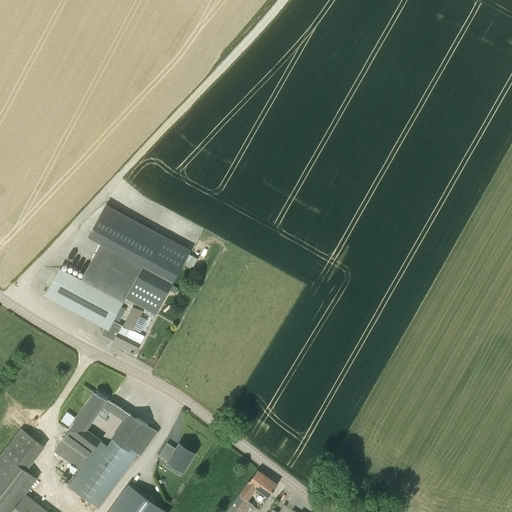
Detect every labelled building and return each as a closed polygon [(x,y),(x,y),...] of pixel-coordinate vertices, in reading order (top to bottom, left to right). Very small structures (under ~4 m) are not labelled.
[(113,342),(136,354),(142,342),(127,334),(130,329),(133,330),(143,311),(134,306),(124,325),(114,320),(127,297),(156,313),(190,249),(106,204),(89,236),(107,246),(89,281),(61,266),(59,269),(52,283),(47,292),(107,324),(101,334),(114,340),(113,342)] [(175,293),(178,288),(173,285),(170,290),(175,293)] [(94,450),(101,440),(85,429),(102,404),(117,413),(121,407),(96,392),(71,428),(71,429),(68,432),(94,450)] [(62,419),(69,423),(75,415),(68,410),(62,419)] [(140,454),(157,431),(131,414),(113,438),(130,450),(132,448),(139,453),(140,454)] [(21,428),(0,455),(0,511),(49,511),(25,494),(37,478),(27,470),(45,446),(21,428)] [(108,445),(101,440),(94,450),(68,432),(55,450),(81,468),(68,486),(99,508),(139,453),(132,448),(130,450),(113,438),(108,445)] [(186,468),(195,454),(178,444),(169,457),(186,468)] [(269,496),(277,485),(257,470),(250,482),(244,489),(240,496),(239,495),(227,511),(245,511),(252,504),(246,500),(256,487),(269,496)] [(108,511),(165,511),(128,485),(108,511)]
